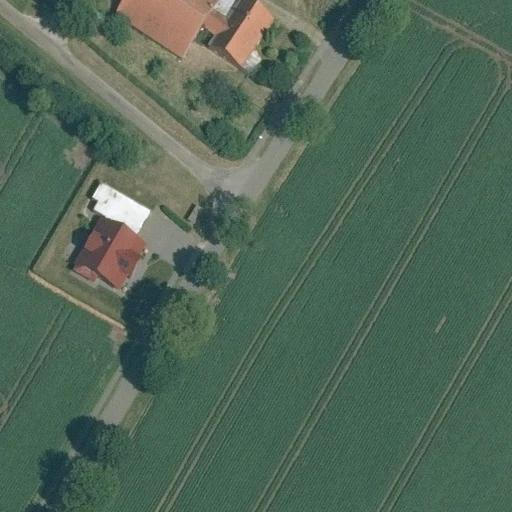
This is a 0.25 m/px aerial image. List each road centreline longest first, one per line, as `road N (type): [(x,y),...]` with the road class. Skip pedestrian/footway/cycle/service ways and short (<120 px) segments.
road 1 (unclassified): [(235,201),(58,511)]
road 2 (unclassified): [(235,201),(0,5)]
road 3 (unclassified): [(372,0),(235,201)]
